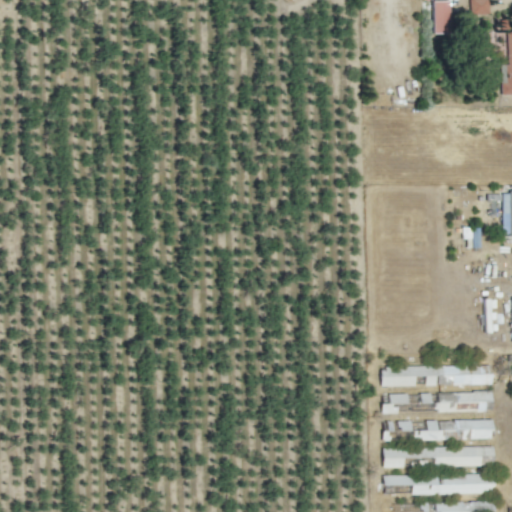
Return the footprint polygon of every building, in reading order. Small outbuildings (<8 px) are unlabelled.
[(486,0),(475,0),(468,0),(468,15),(487,14),(486,0)] [(430,1),(430,34),(447,34),(447,1),(430,1)] [(511,31),(504,32),(505,64),(497,65),(498,95),(511,94),(511,31)] [(511,191),(500,191),(499,235),(511,235),(511,191)] [(478,248),(477,227),(460,227),(460,239),(464,239),(464,248),(478,248)] [(489,384),(489,365),(377,367),(378,386),(412,386),(412,376),(422,376),(422,385),(489,384)] [(435,393),(435,402),(432,402),(432,412),(482,411),(482,402),(489,402),(489,392),(435,393)] [(404,393),(386,394),(386,403),(378,403),(378,414),(394,413),(393,404),(404,403),(404,393)] [(418,403),(427,403),(427,393),(417,393),(418,403)] [(407,431),(407,421),(395,421),(395,430),(407,431)] [(380,467),(400,467),(400,458),(431,457),(431,466),(478,466),(478,456),(490,456),(490,447),(380,448),(380,467)] [(408,494),(490,493),(490,475),(436,476),(380,476),(380,486),(408,485),(408,494)] [(490,501),(432,503),(432,511),(488,511),(491,511),(490,501)]
